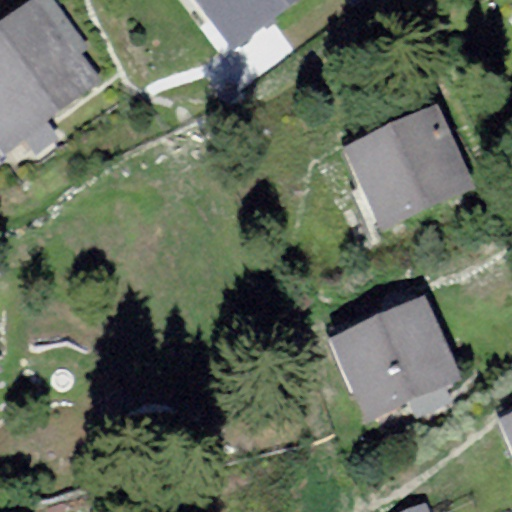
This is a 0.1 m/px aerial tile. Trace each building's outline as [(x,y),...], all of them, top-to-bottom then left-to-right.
[(192,0),(238,67),(334,0),(192,0)] [(60,20),(0,61),(0,168),(4,174),(114,97),(60,20)] [(446,132),(353,166),(384,251),(478,217),(446,132)] [(434,325),(390,344),(419,411),(464,392),(434,325)] [(0,350),(0,393),(15,387),(0,350)] [(511,419),(492,430),(511,466),(511,419)]
